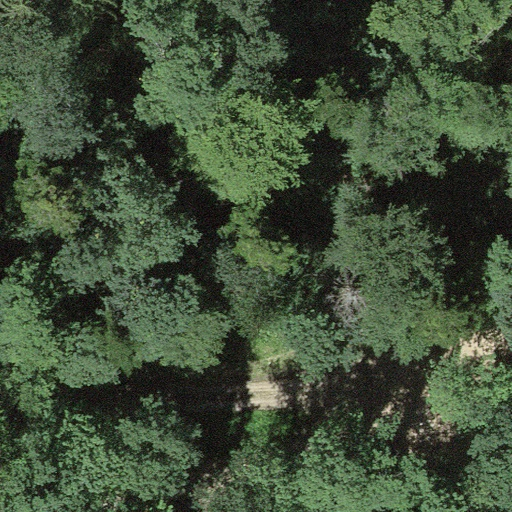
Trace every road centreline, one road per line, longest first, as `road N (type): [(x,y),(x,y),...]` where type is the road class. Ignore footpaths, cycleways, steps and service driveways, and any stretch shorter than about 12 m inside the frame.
road 1 (track): [(511,353),(446,383),(322,392),(0,391)]
road 2 (track): [(446,383),(229,497),(136,511)]
